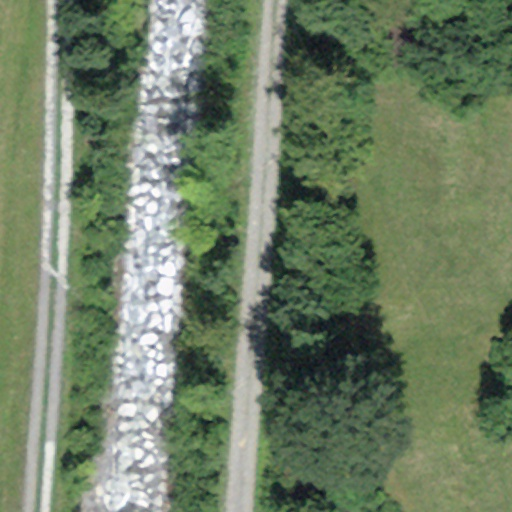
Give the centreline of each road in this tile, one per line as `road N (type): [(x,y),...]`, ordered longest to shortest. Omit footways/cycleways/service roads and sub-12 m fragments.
road 1 (track): [(236,511),(240,343),(276,0)]
road 2 (track): [(37,511),(62,0)]
